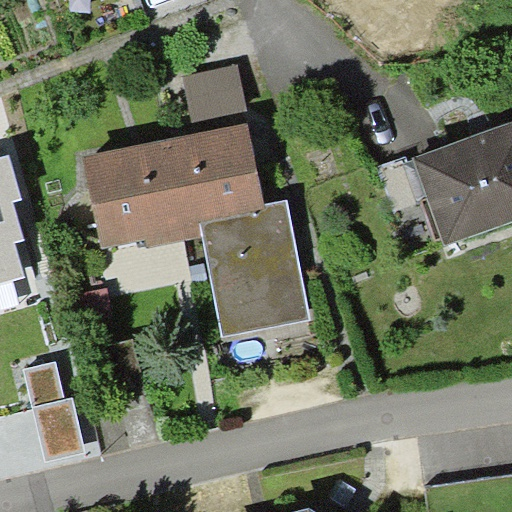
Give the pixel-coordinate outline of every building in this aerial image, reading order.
[(238,67),(184,77),(192,121),(246,111),(238,67)] [(511,121),(413,156),(444,245),(511,220),(511,121)] [(248,122),(84,154),(102,247),(147,238),(149,247),(203,236),(200,222),(265,209),(264,204),(248,122)] [(0,282),(25,275),(15,242),(24,240),(13,200),(22,198),(9,155),(0,158),(0,282)] [(287,199),(264,204),(265,209),(200,222),(203,236),(223,336),(311,319),(287,199)] [(113,315),(107,287),(80,293),(86,321),(113,315)] [(134,339),(109,345),(121,398),(147,392),(134,339)] [(33,407),(65,400),(56,361),(24,369),(33,407)] [(65,400),(33,407),(45,462),(86,453),(74,398),(65,400)]
